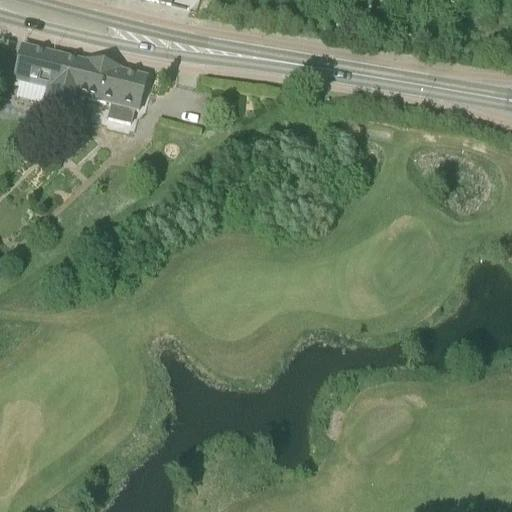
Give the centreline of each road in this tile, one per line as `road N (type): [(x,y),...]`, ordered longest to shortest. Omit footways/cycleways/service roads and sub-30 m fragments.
road 1 (primary): [(0,16),(103,41),(262,60)]
road 2 (primary): [(511,101),(262,60)]
road 3 (primary): [(262,60),(28,0)]
